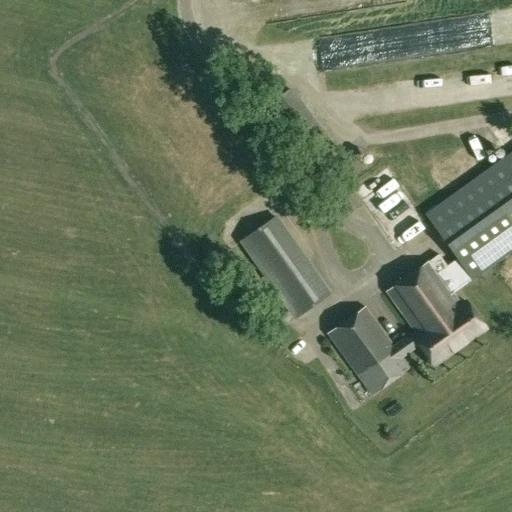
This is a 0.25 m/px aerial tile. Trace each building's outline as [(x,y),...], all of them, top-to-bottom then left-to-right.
[(382,117),(378,92),(330,99),(332,114),(347,112),(348,122),(382,117)] [(452,293),(511,250),(511,151),(425,214),(457,258),(437,272),(429,260),(386,291),(414,330),(392,345),(364,306),(327,333),(372,395),(409,368),(401,357),(419,344),(433,364),(484,327),(465,301),(461,304),(452,293)] [(396,243),(426,226),(412,200),(435,187),(419,160),(365,191),(396,243)] [(275,216),(241,241),(295,316),(329,292),(275,216)] [(412,253),(428,242),(421,231),(405,242),(412,253)]
